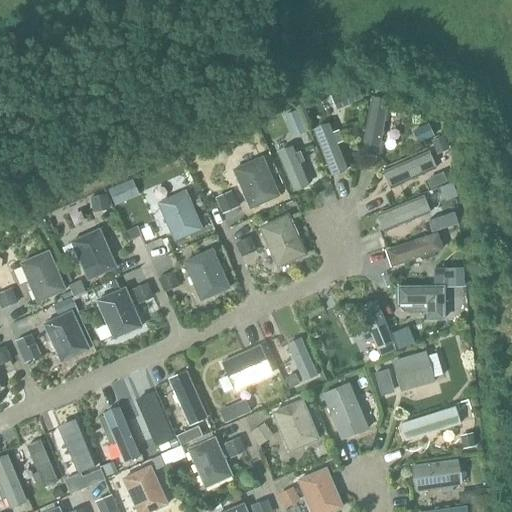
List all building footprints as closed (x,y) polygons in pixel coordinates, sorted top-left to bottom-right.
[(370,95),(361,151),(379,154),(387,98),(370,95)] [(294,108),(283,112),(294,136),(304,131),(294,108)] [(329,121),(313,128),(332,176),(348,169),(329,121)] [(443,137),(432,141),(437,153),(448,149),(443,137)] [(291,141),(275,148),(293,191),(309,184),(291,141)] [(234,165),(251,207),(279,195),(262,154),(234,165)] [(376,168),(380,188),(428,177),(424,157),(376,168)] [(132,177),(107,187),(114,204),(139,194),(132,177)] [(158,198),(174,240),(202,229),(185,187),(158,198)] [(238,204),(231,189),(215,196),(221,211),(238,204)] [(106,192),(89,195),(92,210),(109,207),(106,192)] [(375,212),(383,230),(431,210),(423,192),(375,212)] [(366,204),(354,208),(358,221),(371,216),(366,204)] [(261,223),(277,264),(305,253),(288,212),(261,223)] [(144,245),(156,236),(147,224),(134,233),(144,245)] [(71,238),(88,280),(116,268),(99,227),(71,238)] [(385,247),(391,264),(443,246),(437,230),(385,247)] [(257,248),(250,233),(234,240),(240,255),(257,248)] [(183,257),(200,299),(228,288),(211,246),(183,257)] [(20,259),(37,301),(65,289),(48,248),(20,259)] [(360,261),(366,289),(378,286),(372,259),(360,261)] [(179,284),(173,268),(156,275),(163,290),(179,284)] [(80,278),(68,283),(73,294),(85,289),(80,278)] [(154,295),(147,280),(131,287),(137,302),(154,295)] [(397,284),(398,301),(426,300),(426,317),(444,317),(444,283),(397,284)] [(97,295),(113,337),(141,325),(124,284),(97,295)] [(11,287),(0,290),(0,307),(0,308),(17,301),(11,287)] [(376,298),(360,305),(379,351),(395,345),(376,298)] [(43,320),(60,361),(88,350),(71,308),(43,320)] [(25,316),(8,321),(12,335),(29,329),(25,316)] [(40,353),(31,333),(14,339),(23,360),(40,353)] [(301,335),(285,341),(302,382),(318,375),(301,335)] [(0,362),(11,358),(4,343),(0,344),(0,362)] [(259,343),(221,360),(234,390),(272,372),(259,343)] [(425,349),(392,358),(401,391),(434,382),(425,349)] [(223,369),(211,373),(225,409),(237,405),(223,369)] [(186,370),(170,377),(190,423),(206,416),(186,370)] [(349,380),(323,391),(342,440),(368,429),(349,380)] [(153,390),(137,397),(156,443),(172,437),(153,390)] [(302,398),(272,410),(290,451),(319,439),(302,398)] [(455,405),(400,422),(405,439),(460,422),(455,405)] [(120,406),(104,412),(122,459),(138,452),(120,406)] [(241,416),(230,420),(236,435),(247,431),(241,416)] [(73,418),(57,424),(75,471),(91,464),(73,418)] [(215,434),(186,446),(203,488),(232,476),(215,434)] [(40,437),(24,443),(42,487),(58,481),(40,437)] [(6,453),(0,455),(0,482),(9,505),(25,499),(6,453)] [(458,457),(412,463),(416,489),(461,483),(458,457)] [(151,462),(122,474),(137,511),(147,511),(168,504),(151,462)] [(325,465),(296,478),(311,511),(329,511),(343,506),(325,465)] [(100,511),(114,511),(107,493),(95,498),(100,511)] [(247,511),(242,501),(216,511),(247,511)]
